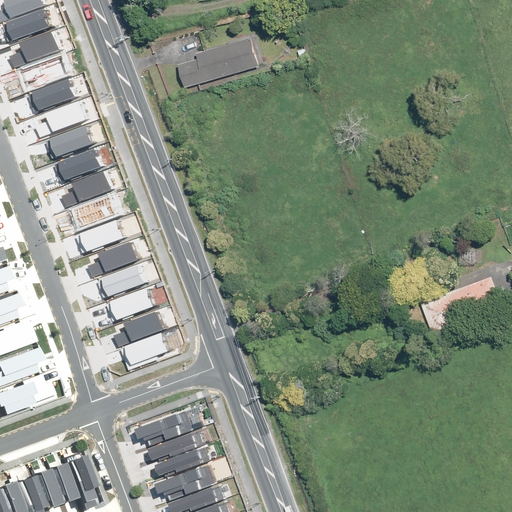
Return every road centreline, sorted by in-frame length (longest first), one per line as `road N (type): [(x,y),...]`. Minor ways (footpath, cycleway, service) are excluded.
road 1 (secondary): [(92,0),(225,357)]
road 2 (residential): [(0,147),(95,406)]
road 3 (secondary): [(225,357),(283,511)]
road 4 (residential): [(225,357),(95,406)]
